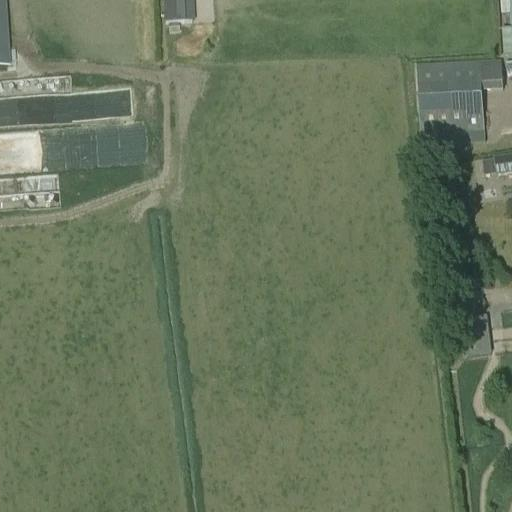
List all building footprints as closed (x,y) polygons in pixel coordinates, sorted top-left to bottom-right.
[(190,0),(167,0),(168,23),(192,22),(190,0)] [(485,132),(485,127),(483,97),(504,95),(502,64),(480,65),(415,70),(420,137),(485,132)] [(0,129),(71,128),(70,99),(0,99),(0,129)] [(511,158),(494,161),(494,162),(496,177),(496,178),(511,175),(511,158)] [(467,359),(481,358),(478,333),(487,332),(486,319),(462,322),(467,359)]
